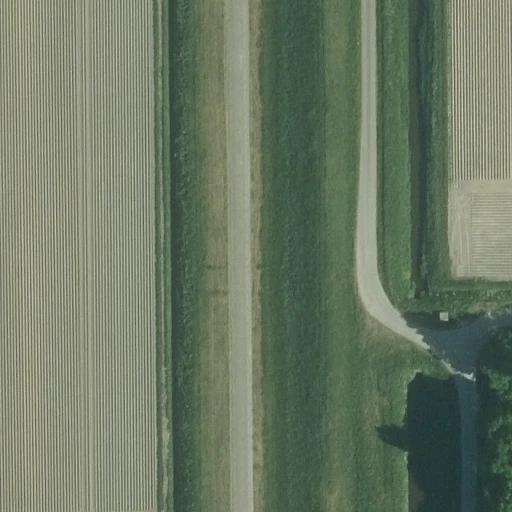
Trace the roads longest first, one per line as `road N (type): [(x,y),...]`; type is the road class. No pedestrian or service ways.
road 1 (tertiary): [(238,511),(234,0)]
road 2 (unclassified): [(468,333),(416,333),(393,323),(371,295),(364,0)]
road 3 (unclassified): [(471,511),(468,333)]
